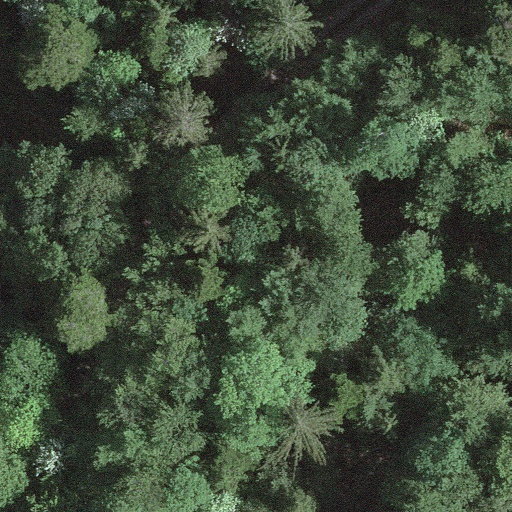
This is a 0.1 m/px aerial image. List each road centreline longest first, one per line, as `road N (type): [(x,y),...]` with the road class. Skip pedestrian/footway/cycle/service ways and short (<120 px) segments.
road 1 (track): [(382,0),(262,96),(198,169),(137,268),(16,511)]
road 2 (track): [(345,511),(400,470),(435,420),(468,338),(511,290)]
